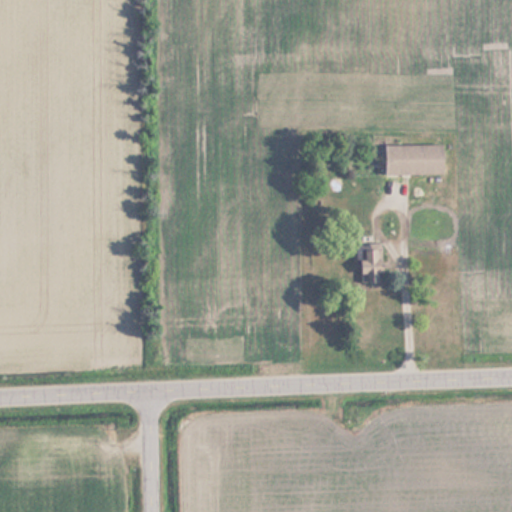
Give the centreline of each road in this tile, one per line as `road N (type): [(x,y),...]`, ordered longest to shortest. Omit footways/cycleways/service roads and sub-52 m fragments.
road 1 (residential): [(0,397),(511,376)]
road 2 (residential): [(157,511),(156,390)]
